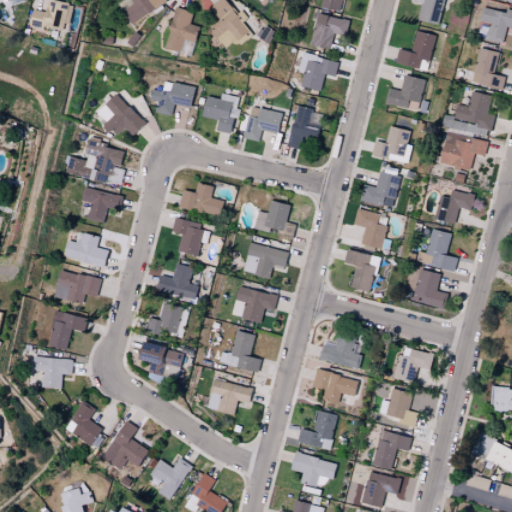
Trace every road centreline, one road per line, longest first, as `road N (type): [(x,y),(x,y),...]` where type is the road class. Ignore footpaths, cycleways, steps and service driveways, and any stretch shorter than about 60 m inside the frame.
road 1 (residential): [(267,468),(234,458),(120,381),(115,349),(172,158),(189,152),(337,187)]
road 2 (residential): [(254,511),(383,0)]
road 3 (residential): [(426,511),(511,175)]
road 4 (residential): [(472,340),(310,300)]
